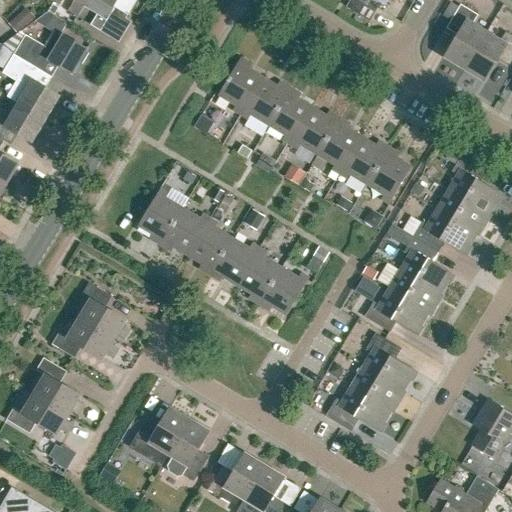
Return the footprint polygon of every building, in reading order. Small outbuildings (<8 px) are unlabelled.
[(75,0),(68,12),(78,18),(88,0),(75,0)] [(118,0),(100,0),(105,3),(91,26),(119,43),(132,22),(126,19),(127,15),(114,7),(118,0)] [(372,0),(353,0),(348,9),(371,23),(381,5),(373,0),(372,0)] [(454,21),(460,10),(450,4),(443,14),(454,21)] [(466,71),(488,35),(473,26),(478,17),(462,7),(460,10),(454,21),(448,30),(459,37),(446,59),(466,71)] [(36,18),(27,8),(10,23),(19,33),(36,18)] [(47,10),(39,23),(62,37),(70,24),(47,10)] [(72,75),(88,50),(64,35),(62,39),(53,34),(44,47),(25,36),(21,34),(3,47),(4,48),(43,72),(49,62),(72,75)] [(510,68),(511,64),(511,37),(507,34),(501,43),(488,35),(466,71),(485,83),(499,61),(510,68)] [(37,83),(43,72),(4,48),(0,53),(0,68),(4,71),(29,87),(19,104),(45,120),(60,97),(37,83)] [(241,114),(263,78),(249,69),(251,65),(241,59),(219,94),(236,105),(234,109),(241,114)] [(268,124),(290,89),(280,82),(277,86),(263,78),(241,114),(249,118),(251,114),(268,124)] [(290,144),(312,107),(299,99),(301,95),(290,89),(268,124),(286,135),(283,139),(290,144)] [(0,138),(3,140),(9,130),(31,144),(45,120),(19,104),(8,121),(0,116),(0,138)] [(317,154),(339,119),(328,112),(326,116),(312,107),(290,144),(298,148),(300,144),(317,154)] [(202,133),(209,121),(201,116),(194,128),(202,133)] [(340,174),(362,138),(348,129),(350,125),(339,119),(317,154),(334,165),(332,169),(340,174)] [(367,184),(389,148),(378,142),(376,146),(362,138),(340,174),(348,179),(351,174),(367,184)] [(0,187),(3,190),(19,164),(0,153),(0,148),(4,142),(0,139),(0,187)] [(242,147),(238,155),(247,160),(251,153),(242,147)] [(390,204),(412,168),(397,159),(400,155),(389,148),(367,184),(384,195),(381,199),(390,204)] [(481,182),(487,172),(461,157),(451,150),(445,159),(456,166),(452,172),(457,175),(448,190),(489,214),(501,195),(481,182)] [(269,174),(276,162),(263,154),(256,166),(269,174)] [(298,186),(303,179),(289,170),(284,177),(298,186)] [(192,189),(198,179),(188,173),(182,183),(192,189)] [(309,193),(313,185),(305,180),(300,187),(309,193)] [(419,198),(425,189),(416,183),(411,192),(419,198)] [(218,203),(224,193),(216,189),(210,199),(218,203)] [(161,246),(184,209),(167,199),(169,195),(161,190),(139,227),(152,235),(149,239),(161,246)] [(479,236),(491,216),(491,215),(489,214),(448,190),(436,210),(477,235),(479,236)] [(227,212),(233,202),(225,197),(219,207),(227,212)] [(347,212),(352,204),(341,197),(336,205),(347,212)] [(402,208),(394,222),(404,228),(412,213),(402,208)] [(188,257),(211,220),(203,215),(201,220),(184,209),(161,246),(172,253),(174,249),(188,257)] [(375,229),(383,217),(371,210),(364,222),(375,229)] [(465,254),(477,235),(436,210),(427,225),(422,222),(413,237),(438,252),(445,242),(465,254)] [(256,230),(264,217),(253,211),(245,224),(256,230)] [(210,276),(233,239),(216,229),(219,224),(211,220),(188,257),(202,266),(199,270),(210,276)] [(289,230),(282,242),(293,249),(301,237),(289,230)] [(452,275),(432,263),(438,252),(413,237),(404,252),(409,255),(400,270),(441,294),(452,275)] [(237,287),(260,250),(252,245),(250,249),(233,239),(210,276),(221,282),(223,278),(237,287)] [(323,263),(329,253),(319,247),(313,257),(323,263)] [(260,306),(282,269),(265,258),(268,254),(260,250),(237,287),(251,295),(249,299),(260,306)] [(443,295),(441,294),(400,270),(388,263),(378,280),(389,287),(388,290),(428,315),(430,316),(443,295)] [(378,271),(367,264),(362,273),(373,279),(378,271)] [(287,317),(310,280),(302,275),(300,279),(282,269),(260,306),(270,312),(273,308),(287,317)] [(106,308),(113,298),(90,284),(83,296),(92,301),(81,319),(115,340),(117,336),(124,340),(130,330),(123,326),(127,321),(106,308)] [(417,334),(428,315),(388,290),(379,305),(374,302),(364,317),(390,333),(396,322),(417,334)] [(76,359),(83,348),(102,360),(105,355),(112,359),(119,349),(112,345),(115,340),(81,319),(69,339),(60,333),(53,345),(76,359)] [(372,351),(363,366),(404,390),(415,372),(395,360),(401,349),(375,333),(366,348),(372,351)] [(47,376),(36,394),(70,415),(72,411),(79,415),(84,405),(78,402),(81,396),(61,384),(68,373),(44,359),(37,370),(47,376)] [(343,369),(336,364),(330,374),(337,378),(343,369)] [(407,392),(404,390),(363,366),(351,385),(392,410),(395,412),(407,392)] [(392,410),(351,385),(342,400),(337,396),(327,412),(354,428),(360,418),(380,431),(392,410)] [(57,435),(60,430),(67,434),(73,424),(66,420),(70,415),(36,394),(24,413),(15,408),(8,420),(31,434),(38,423),(57,435)] [(495,460),(511,432),(511,414),(490,401),(474,427),(483,432),(474,447),(495,460)] [(169,455),(190,421),(171,409),(160,428),(148,421),(134,445),(155,458),(160,450),(169,455)] [(199,452),(210,433),(190,421),(169,455),(176,459),(171,467),(195,482),(209,458),(199,452)] [(72,460),(58,452),(52,462),(66,470),(72,460)] [(221,498),(226,489),(245,500),(265,466),(246,455),(235,473),(224,466),(209,490),(221,498)] [(112,484),(120,471),(107,464),(99,477),(112,484)] [(279,511),(284,503),(274,497),(285,478),(265,466),(245,500),(264,511),(263,511),(279,511)] [(428,502),(444,511),(443,511),(487,511),(499,491),(477,478),(467,496),(440,481),(428,502)] [(0,511),(52,511),(14,489),(0,511)] [(245,500),(237,511),(263,511),(264,511),(245,500)] [(340,511),(341,511),(321,500),(313,511),(299,511),(298,511),(340,511)]
